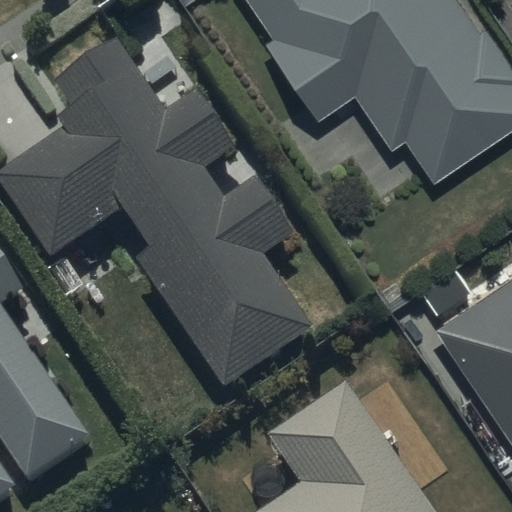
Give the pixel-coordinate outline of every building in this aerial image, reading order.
[(251,0),(270,27),(261,32),(312,108),(349,83),(385,136),(399,127),(425,166),(511,107),(511,77),(508,72),(511,69),(511,63),(481,18),(474,23),(458,0),(251,0)] [(62,133),(0,173),(0,184),(50,260),(120,213),(147,254),(134,263),(219,392),(309,332),(260,257),(293,235),(257,182),(224,204),(202,172),(235,150),(199,95),(166,117),(116,42),(54,84),(71,110),(54,121),(62,133)] [(0,502),(13,494),(0,474),(0,446),(25,484),(88,442),(1,310),(23,295),(0,260),(0,502)] [(511,260),(431,315),(511,436),(511,260)] [(300,485),(258,511),(431,511),(347,385),(268,438),(300,485)]
